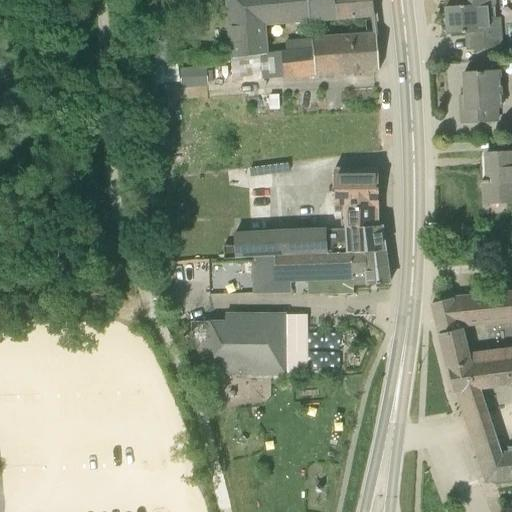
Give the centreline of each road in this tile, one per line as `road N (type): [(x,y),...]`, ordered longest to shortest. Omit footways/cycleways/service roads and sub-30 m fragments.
road 1 (secondary): [(410,291),(413,194),(400,0)]
road 2 (secondary): [(410,291),(380,434)]
road 3 (secondary): [(400,433),(410,291)]
road 4 (residential): [(477,511),(445,430),(400,433)]
